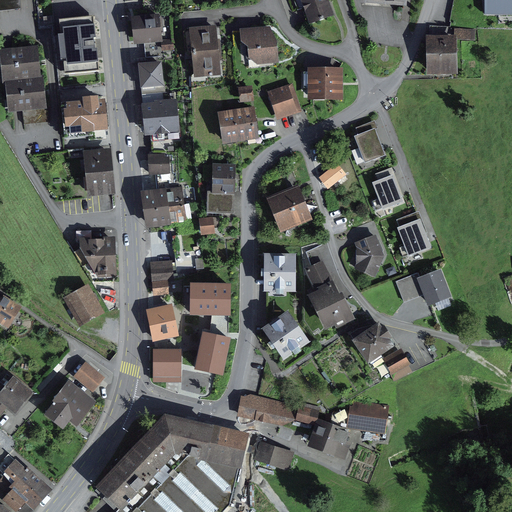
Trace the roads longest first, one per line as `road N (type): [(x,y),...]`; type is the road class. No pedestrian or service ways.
road 1 (residential): [(126,393),(210,412),(227,402),(246,331),(252,175),(267,155),(303,136)]
road 2 (primary): [(111,0),(132,239),(126,393)]
road 3 (residential): [(303,136),(342,271),(373,314)]
road 4 (primary): [(126,393),(105,440),(52,511)]
